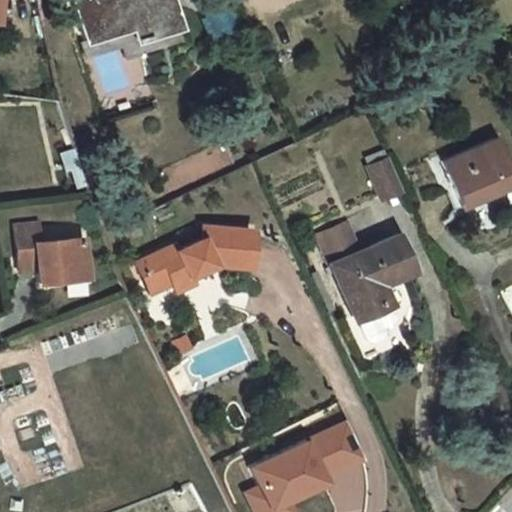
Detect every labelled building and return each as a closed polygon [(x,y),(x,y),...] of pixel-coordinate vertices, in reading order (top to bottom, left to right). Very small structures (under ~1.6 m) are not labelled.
[(0,0),(0,15),(10,16),(9,0),(0,0)] [(135,28),(140,42),(183,30),(173,0),(74,0),(88,42),(135,28)] [(92,57),(99,56),(122,49),(126,62),(144,56),(140,42),(135,28),(88,42),(92,57)] [(359,162),(374,200),(397,191),(382,154),(359,162)] [(511,178),(506,165),(451,188),(471,235),(511,215),(511,178)] [(42,244),(40,226),(18,229),(23,274),(40,272),(41,285),(87,280),(82,240),(42,244)] [(259,234),(208,230),(207,241),(182,253),(180,247),(141,265),(148,283),(156,279),(162,291),(178,284),(181,292),(198,285),(195,278),(222,266),(256,270),(259,234)] [(340,289),(363,345),(399,330),(391,312),(410,304),(394,266),(340,289)] [(156,279),(148,283),(157,320),(162,291),(156,279)] [(292,511),(284,493),(359,462),(341,419),(239,460),(249,485),(238,490),(247,511),(292,511)]
